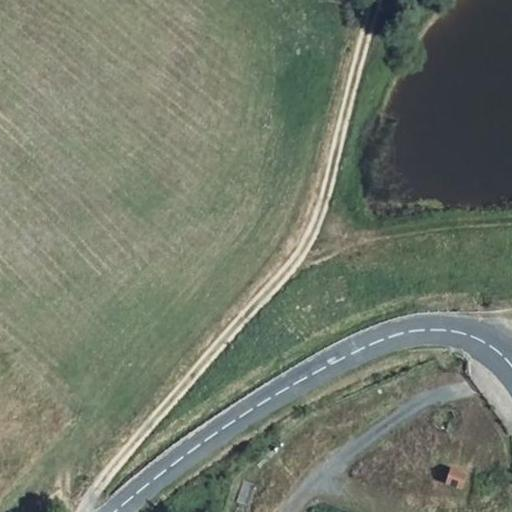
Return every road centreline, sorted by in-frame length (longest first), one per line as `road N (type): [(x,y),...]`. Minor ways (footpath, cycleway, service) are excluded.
road 1 (track): [(376,0),(325,210),(293,261),(90,496),(86,511)]
road 2 (secondary): [(511,364),(480,338),(440,329),(367,344),(261,399),(116,511)]
